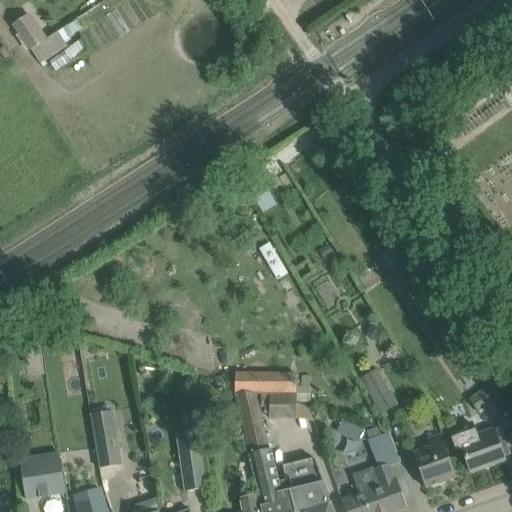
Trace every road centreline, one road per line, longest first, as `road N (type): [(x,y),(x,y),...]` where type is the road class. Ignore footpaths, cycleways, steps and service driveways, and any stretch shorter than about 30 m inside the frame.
road 1 (residential): [(511,327),(345,99)]
road 2 (residential): [(494,0),(345,99)]
road 3 (residential): [(345,99),(272,0)]
